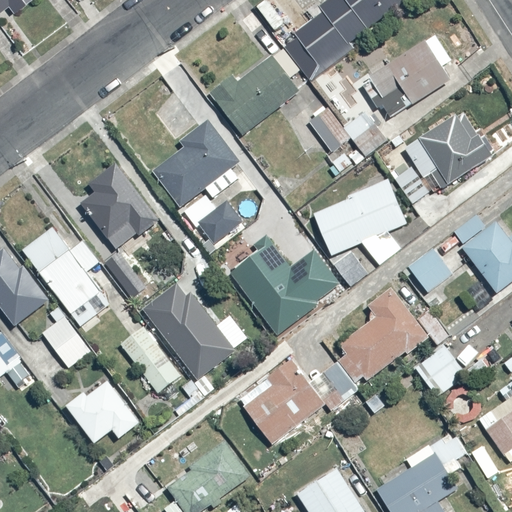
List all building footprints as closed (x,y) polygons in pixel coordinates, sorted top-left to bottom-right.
[(34,0),(0,0),(0,14),(12,6),(17,13),(34,0)] [(369,31),(408,1),(407,0),(331,0),(320,9),(323,13),(295,34),(299,39),(286,49),(305,74),(318,65),(325,74),(356,50),(352,44),(369,31)] [(435,36),(362,85),(379,112),(385,108),(394,121),(453,81),(440,62),(449,56),(435,36)] [(301,92),(274,57),(238,86),(232,78),(212,94),(245,136),(301,92)] [(383,134),(365,108),(343,124),(361,150),(383,134)] [(495,159),(466,113),(406,151),(415,164),(395,177),(413,206),(440,188),(443,192),(495,159)] [(351,140),(334,116),(315,130),(332,154),(351,140)] [(243,166),(210,122),(182,143),(185,148),(154,171),(184,211),(243,166)] [(361,163),(353,149),(332,161),(341,175),(361,163)] [(84,202),(119,250),(140,235),(143,239),(163,225),(119,164),(92,183),(99,192),(84,202)] [(315,216),(335,259),(366,246),(379,267),(403,251),(391,232),(410,224),(389,181),(315,216)] [(239,211),(266,248),(300,224),(273,187),(239,211)] [(488,229),(477,216),(455,234),(466,247),(463,249),(500,294),(511,283),(511,234),(500,219),(488,229)] [(82,328),(112,306),(89,275),(105,263),(87,239),(71,251),(55,229),(25,251),(82,328)] [(5,250),(0,243),(0,306),(16,328),(48,303),(8,248),(5,250)] [(457,272),(439,248),(411,270),(429,294),(457,272)] [(371,275),(355,252),(335,265),(351,288),(371,275)] [(123,253),(108,264),(135,299),(150,288),(123,253)] [(198,381),(238,351),(195,294),(191,297),(180,281),(143,309),(198,381)] [(377,318),(342,342),(345,346),(336,352),(357,382),(366,376),(369,382),(444,330),(431,312),(417,321),(395,288),(369,306),(377,318)] [(92,353),(66,318),(44,334),(70,369),(92,353)] [(183,377),(145,327),(121,345),(159,395),(183,377)] [(0,358),(9,371),(14,367),(18,373),(27,366),(0,329),(0,358)] [(469,375),(447,344),(416,367),(438,398),(469,375)] [(241,402),(273,445),(356,384),(339,361),(310,383),(292,360),(271,375),(274,378),(241,402)] [(141,425),(110,382),(89,396),(87,393),(68,406),(96,445),(115,431),(121,439),(141,425)] [(454,391),(452,393),(450,396),(449,399),(449,402),(449,405),(449,408),(450,411),(452,413),(454,416),(456,418),(459,419),(462,420),(465,421),(468,421),(471,420),(474,419),(476,418),(479,416),(480,413),(482,411),(483,408),(484,405),(484,402),(483,399),(482,396),(480,393),(479,391),(476,389),(474,387),(471,386),(468,386),(465,386),(462,386),(459,387),(456,389),(454,391)] [(511,398),(480,420),(508,462),(489,475),(506,501),(511,497),(511,464),(511,463),(511,462),(511,398)] [(168,487),(185,511),(205,511),(215,505),(217,509),(226,502),(223,499),(252,478),(227,444),(168,487)] [(436,454),(433,457),(427,447),(403,463),(409,471),(378,490),(392,511),(444,511),(438,501),(458,488),(436,454)] [(70,466),(42,488),(56,506),(84,484),(70,466)] [(366,511),(339,469),(299,494),(310,511),(366,511)]
